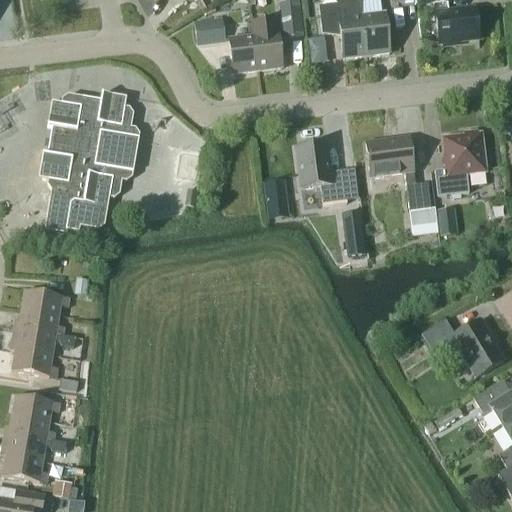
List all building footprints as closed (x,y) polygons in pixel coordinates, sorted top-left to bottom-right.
[(302,38),(297,0),(286,0),(287,4),(277,5),(281,41),(302,38)] [(318,8),(321,36),(339,34),(342,61),(365,59),(360,18),(358,3),(318,8)] [(442,47),(458,45),(458,43),(478,41),(474,11),(434,16),(438,46),(442,45),(442,47)] [(365,59),(389,56),(384,15),(360,18),(365,59)] [(221,21),(193,25),(196,49),(224,46),(221,21)] [(281,71),(276,35),(275,21),(250,24),(252,38),(256,74),(281,71)] [(232,77),(256,74),(252,38),(228,41),(232,77)] [(46,157),(42,157),(37,181),(47,183),(46,187),(50,193),(43,233),(65,236),(66,233),(78,235),(79,229),(97,232),(103,228),(108,200),(113,201),(119,197),(121,183),(125,183),(131,179),(132,175),(138,136),(134,131),(130,130),(132,116),(128,110),(124,109),(125,100),(101,96),(99,103),(67,97),(61,101),(60,106),(51,104),(46,129),(50,130),(46,157)] [(25,103),(0,108),(0,138),(20,134),(15,113),(27,110),(25,103)] [(466,177),(485,175),(480,135),(441,140),(445,172),(433,173),(437,199),(468,195),(466,177)] [(369,181),(403,176),(410,233),(428,231),(428,236),(436,235),(430,186),(414,188),(408,139),(364,145),(369,181)] [(328,174),(325,146),(295,150),(300,192),(319,189),(321,201),(345,198),(342,173),(328,174)] [(186,192),(183,209),(193,210),(196,194),(186,192)] [(439,229),(451,228),(449,213),(437,215),(439,229)] [(342,222),(346,256),(361,254),(356,220),(342,222)] [(19,311),(57,317),(59,307),(66,308),(68,299),(60,298),(60,297),(23,291),(19,311)] [(56,328),(57,317),(19,311),(18,323),(13,322),(11,331),(61,339),(62,337),(63,329),(56,328)] [(475,381),(503,364),(490,341),(491,340),(480,322),(454,338),(445,323),(421,338),(435,362),(456,349),(475,381)] [(8,352),(13,352),(51,358),(53,342),(57,343),(60,347),(72,349),(74,339),(62,337),(61,339),(11,331),(8,352)] [(49,369),(51,358),(13,352),(10,373),(48,379),(48,378),(55,380),(57,370),(50,369),(49,369)] [(76,385),(59,382),(58,391),(75,394),(76,385)] [(502,429),(511,422),(511,393),(510,395),(503,382),(472,401),(482,417),(492,413),(502,429)] [(14,397),(11,417),(49,423),(50,413),(51,413),(57,414),(59,405),(52,403),(14,397)] [(47,433),(49,423),(11,417),(9,428),(4,428),(3,437),(52,445),(53,442),(54,435),(47,434),(47,433)] [(511,422),(502,429),(511,446),(511,450),(498,459),(506,471),(511,468),(511,422)] [(0,452),(0,457),(4,458),(42,464),(44,448),(48,448),(51,453),(63,455),(65,444),(53,442),(52,445),(3,437),(0,452)] [(40,474),(42,464),(4,458),(1,478),(39,484),(46,485),(47,476),(41,475),(41,474),(40,474)] [(511,469),(498,478),(511,501),(511,469)] [(41,511),(44,497),(15,493),(13,505),(0,502),(0,511),(41,511)]
